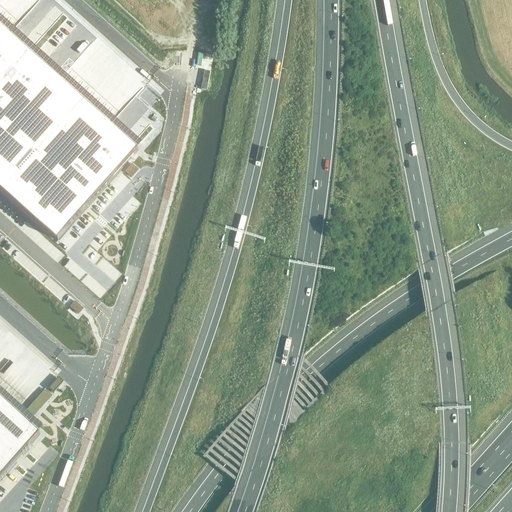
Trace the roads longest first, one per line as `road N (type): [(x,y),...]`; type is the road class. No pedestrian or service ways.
road 1 (unclassified): [(47,511),(132,273),(176,95),(70,0)]
road 2 (motorway): [(287,0),(241,235),(145,511)]
road 3 (motorway): [(330,0),(326,142),(312,250),(244,511)]
road 4 (motorway): [(448,511),(446,364),(382,0)]
road 5 (motorway): [(511,239),(406,300),(314,372),(191,511)]
road 6 (motorway): [(511,147),(456,100),(422,0)]
